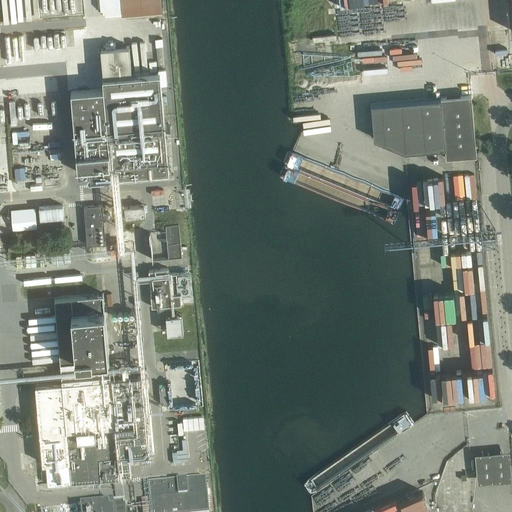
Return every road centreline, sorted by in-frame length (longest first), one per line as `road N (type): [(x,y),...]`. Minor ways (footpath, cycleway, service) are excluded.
road 1 (tertiary): [(511,279),(501,150),(511,112)]
road 2 (unknown): [(344,161),(355,95),(439,82)]
road 3 (unclassified): [(12,443),(0,302)]
